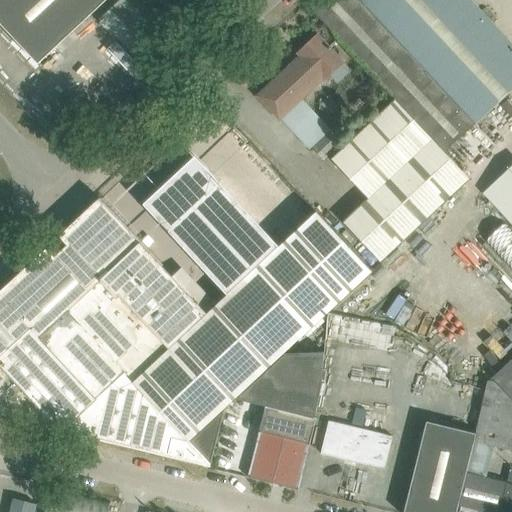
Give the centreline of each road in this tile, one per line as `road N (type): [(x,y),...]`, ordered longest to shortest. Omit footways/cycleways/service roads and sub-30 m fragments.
road 1 (unclassified): [(58,194),(263,0)]
road 2 (unclassified): [(267,511),(0,443)]
